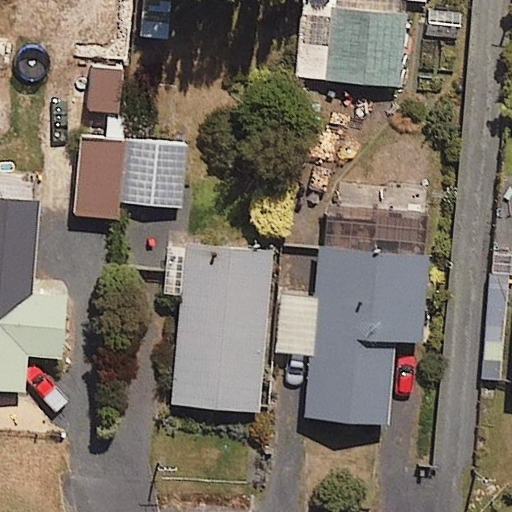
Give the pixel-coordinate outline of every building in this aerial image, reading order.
[(163,37),(164,0),(135,0),(134,35),(163,37)] [(421,2),(421,0),(298,0),(293,77),(395,84),(401,0),(421,2)] [(0,133),(15,134),(16,106),(0,105),(0,133)] [(112,216),(112,201),(116,139),(77,136),(72,214),(112,216)] [(181,143),(116,139),(112,201),(178,205),(181,143)] [(416,341),(427,190),(317,182),(309,295),(276,293),(272,351),(305,353),(300,417),(382,423),(388,339),(416,341)] [(0,233),(0,388),(19,390),(20,364),(29,364),(30,354),(55,355),(58,296),(11,293),(15,235),(0,233)] [(252,410),(265,248),(164,239),(159,291),(175,292),(166,403),(252,410)]
